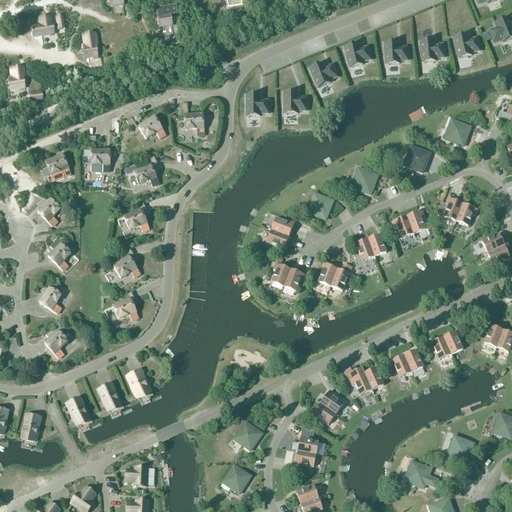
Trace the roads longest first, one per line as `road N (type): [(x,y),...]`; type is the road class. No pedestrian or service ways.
road 1 (residential): [(45,388),(159,331),(171,219),(223,158),(229,95)]
road 2 (residential): [(280,383),(511,277)]
road 3 (residential): [(511,207),(494,174),(475,166),(370,208),(316,243)]
road 4 (residential): [(32,145),(163,94),(229,95)]
road 5 (residential): [(95,467),(280,383)]
road 6 (residential): [(229,95),(238,69),(255,56),(394,0)]
road 7 (residential): [(22,231),(19,317),(27,357),(45,388)]
road 8 (residential): [(273,511),(270,464),(291,413),(280,383)]
